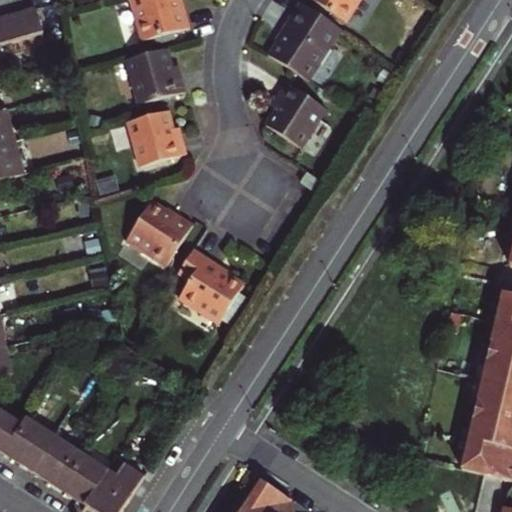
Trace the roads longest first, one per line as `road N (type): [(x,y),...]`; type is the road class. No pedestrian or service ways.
road 1 (residential): [(498,0),(220,430)]
road 2 (residential): [(246,218),(225,68),(245,0)]
road 3 (residential): [(220,430),(357,511)]
